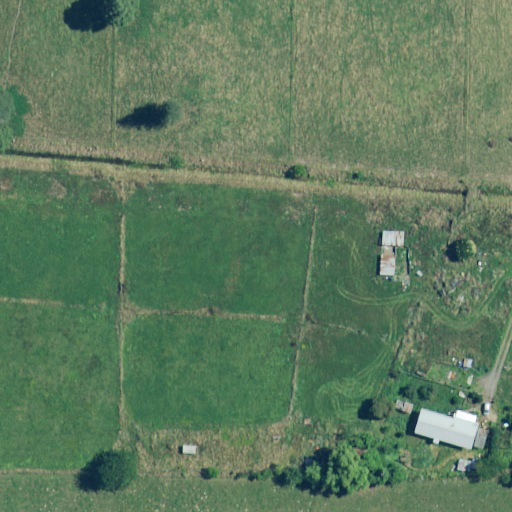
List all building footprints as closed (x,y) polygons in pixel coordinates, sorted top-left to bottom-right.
[(402,232),(382,232),(383,246),(402,246),(402,232)] [(395,255),(381,254),(380,274),(394,275),(395,255)] [(421,409),(414,433),(469,449),(470,446),(482,449),(487,430),(476,427),(479,417),(454,410),(452,419),(421,409)] [(195,445),(181,445),(181,455),(195,454),(195,445)] [(468,460),(458,457),(454,471),(468,475),(470,470),(479,473),(483,459),(470,455),(468,460)] [(322,457),(304,457),(304,469),(321,469),(322,457)]
